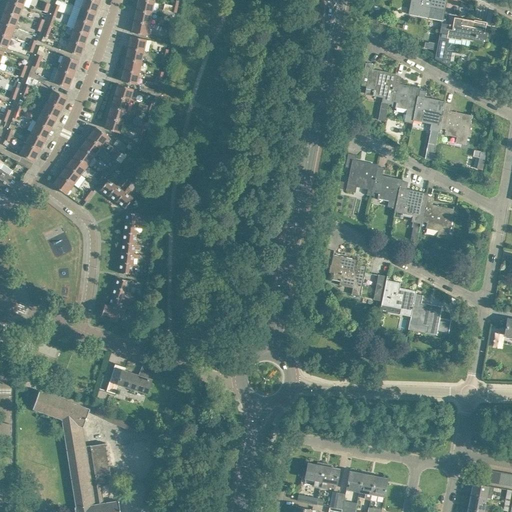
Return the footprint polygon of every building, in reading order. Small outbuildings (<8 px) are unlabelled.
[(95,13),(99,3),(90,0),(83,0),(81,8),(95,13)] [(151,13),(153,2),(144,0),(138,0),(136,10),(151,13)] [(410,0),(407,14),(428,18),(441,21),(444,4),(445,0),(410,0)] [(19,17),(23,6),(9,1),(4,11),(19,17)] [(50,5),(44,2),(41,11),(47,13),(50,5)] [(177,7),(172,6),(164,4),(163,10),(176,13),(177,7)] [(91,24),(95,13),(81,8),(77,19),(91,24)] [(53,23),(57,12),(53,10),(49,21),(53,23)] [(149,24),(151,13),(136,10),(134,21),(149,24)] [(14,27),(19,17),(4,11),(0,22),(14,27)] [(484,33),(486,23),(473,20),(473,21),(453,18),(452,26),(441,25),(435,59),(448,66),(450,52),(446,52),(448,39),(461,41),(461,40),(486,44),(487,33),(484,33)] [(87,35),(91,24),(77,19),(73,29),(87,35)] [(49,33),(53,23),(49,21),(45,31),(49,33)] [(146,35),(149,24),(134,21),(132,32),(146,35)] [(0,33),(10,38),(14,27),(0,22),(0,33)] [(84,45),(87,35),(73,29),(69,40),(84,45)] [(45,44),(49,33),(45,31),(41,42),(45,44)] [(0,46),(6,49),(10,38),(0,33),(0,46)] [(143,51),(145,39),(131,36),(128,47),(143,51)] [(80,56),(84,45),(69,40),(65,51),(80,56)] [(141,62),(143,51),(128,47),(126,59),(141,62)] [(42,57),(36,54),(34,60),(40,63),(42,57)] [(78,61),(63,55),(58,69),(73,74),(78,61)] [(138,73),(141,62),(126,59),(123,70),(138,73)] [(37,69),(40,63),(34,60),(31,66),(37,69)] [(388,103),(394,74),(372,70),(373,65),(365,63),(361,85),(366,87),(366,90),(373,92),(372,94),(374,94),(383,96),(382,102),(388,103)] [(68,88),(73,74),(58,69),(53,83),(68,88)] [(136,84),(138,73),(123,70),(121,81),(136,84)] [(413,120),(420,90),(420,89),(402,85),(402,87),(399,86),(401,77),(395,76),(395,75),(394,74),(388,103),(392,104),(395,104),(395,107),(396,108),(397,106),(408,108),(406,113),(404,122),(412,124),(413,120)] [(38,75),(35,80),(44,85),(47,79),(38,75)] [(129,100),(132,89),(118,84),(115,95),(129,100)] [(67,97),(53,90),(47,101),(62,108),(67,97)] [(439,129),(444,103),(427,99),(426,100),(424,99),(426,91),(420,90),(413,120),(431,123),(430,130),(438,131),(439,129)] [(126,110),(129,100),(115,95),(111,106),(126,110)] [(56,118),(62,108),(47,101),(42,111),(56,118)] [(469,125),(471,116),(459,114),(459,115),(456,114),(456,112),(456,111),(455,113),(449,112),(451,104),(444,103),(439,129),(444,130),(443,135),(445,135),(445,134),(457,136),(456,143),(466,145),(467,137),(470,138),(472,126),(469,125)] [(123,121),(126,110),(111,106),(108,117),(123,121)] [(50,129),(56,118),(42,111),(36,122),(50,129)] [(119,133),(123,121),(108,117),(104,128),(119,133)] [(45,140),(50,129),(36,122),(31,132),(45,140)] [(96,127),(89,136),(102,146),(109,136),(96,127)] [(40,150),(45,140),(31,132),(26,142),(40,150)] [(95,155),(102,146),(89,136),(82,146),(95,155)] [(34,161),(40,150),(26,142),(20,153),(34,161)] [(95,155),(82,146),(75,155),(87,165),(95,155)] [(10,152),(0,147),(0,152),(8,156),(10,152)] [(21,158),(10,152),(8,156),(19,162),(21,158)] [(371,195),(377,167),(378,166),(355,161),(356,155),(348,153),(345,167),(350,168),(348,181),(345,181),(347,182),(346,190),(354,192),(356,185),(368,188),(367,194),(371,195)] [(87,165),(75,155),(68,165),(80,175),(87,165)] [(21,158),(19,162),(18,163),(30,169),(32,164),(21,158)] [(0,187),(0,188),(9,176),(13,171),(3,163),(0,167),(0,187)] [(80,175),(68,165),(61,175),(73,184),(80,175)] [(396,208),(402,182),(402,181),(384,177),(384,179),(381,178),(383,169),(377,167),(371,195),(377,196),(377,199),(378,200),(378,198),(389,200),(388,206),(396,208)] [(73,184),(61,175),(53,185),(66,194),(73,184)] [(10,195),(19,183),(9,176),(0,188),(10,195)] [(109,196),(116,186),(111,183),(114,179),(111,176),(108,180),(107,180),(100,189),(109,196)] [(117,202),(124,192),(119,189),(122,184),(119,182),(116,186),(109,196),(117,202)] [(419,226),(426,196),(427,194),(409,191),(408,192),(406,191),(407,183),(402,182),(396,208),(395,211),(394,217),(402,218),(403,213),(413,215),(411,221),(412,222),(411,225),(419,227),(419,226)] [(126,208),(133,198),(127,195),(130,190),(127,188),(124,192),(117,202),(126,208)] [(451,218),(453,208),(452,208),(452,210),(440,207),(440,209),(437,208),(438,205),(437,205),(437,207),(431,205),(433,197),(426,196),(419,226),(439,230),(438,235),(437,235),(437,236),(448,238),(447,237),(448,230),(451,231),(453,219),(451,218)] [(143,218),(143,214),(138,214),(138,213),(127,212),(125,222),(137,224),(138,218),(143,218)] [(142,224),(137,224),(125,222),(124,232),(136,234),(137,228),(141,228),(142,224)] [(140,238),(141,235),(136,234),(124,232),(123,242),(135,243),(135,238),(140,238)] [(139,248),(139,244),(135,244),(135,243),(123,242),(121,252),(133,253),(134,248),(139,248)] [(333,256),(334,251),(327,250),(323,265),(330,266),(329,272),(333,273),(332,280),(333,280),(340,281),(339,286),(353,289),(352,295),(360,297),(366,266),(357,265),(357,263),(352,263),(352,260),(333,256)] [(138,258),(138,254),(133,254),(133,253),(121,252),(120,262),(132,263),(133,258),(138,258)] [(136,268),(137,264),(132,264),(132,263),(120,262),(119,273),(130,274),(131,268),(136,268)] [(129,281),(118,277),(115,286),(126,290),(128,285),(133,287),(134,283),(129,281)] [(411,317),(416,294),(416,291),(403,289),(403,290),(399,290),(400,283),(386,280),(381,304),(402,308),(401,315),(411,317)] [(130,296),(131,292),(126,290),(115,286),(112,296),(123,300),(125,294),(130,296)] [(422,295),(421,295),(416,294),(411,317),(410,320),(417,321),(416,324),(428,327),(426,333),(436,335),(437,330),(440,331),(441,331),(443,321),(443,320),(439,320),(442,307),(433,305),(433,307),(429,306),(429,304),(421,303),(422,295)] [(127,305),(128,301),(123,300),(112,296),(108,306),(120,310),(122,304),(127,305)] [(118,321),(122,310),(120,310),(108,306),(105,305),(101,316),(118,321)] [(139,316),(138,315),(127,312),(126,316),(132,318),(130,325),(136,327),(139,316)] [(148,394),(155,369),(142,365),(138,375),(124,371),(125,368),(115,364),(106,391),(114,394),(117,384),(148,394)] [(90,409),(39,391),(32,408),(62,420),(76,508),(74,508),(75,511),(120,511),(119,501),(103,503),(101,486),(110,485),(109,480),(111,480),(105,443),(85,446),(82,427),(83,427),(90,409)] [(162,438),(97,408),(94,414),(160,444),(162,438)] [(319,487),(323,466),(308,463),(304,482),(312,484),(312,485),(319,487)] [(335,488),(338,468),(323,466),(319,487),(326,488),(327,487),(335,488)] [(487,482),(489,470),(483,469),(481,480),(487,482)] [(492,483),(495,471),(489,470),(487,482),(492,483)] [(359,491),(362,474),(350,471),(346,489),(359,491)] [(498,484),(501,472),(495,471),(492,483),(498,484)] [(504,485),(507,473),(501,472),(498,484),(504,485)] [(370,500),(372,494),(375,476),(362,474),(359,491),(365,493),(364,499),(370,500)] [(384,496),(387,483),(388,478),(375,476),(372,494),(384,496)] [(491,500),(493,487),(488,486),(473,483),(470,496),(485,499),(491,500)] [(336,508),(339,493),(333,492),(330,507),(336,508)] [(342,509),(345,494),(339,493),(336,508),(342,510),(342,509)] [(316,504),(317,498),(298,494),(297,500),(316,504)] [(484,504),(485,499),(470,496),(468,508),(483,511),(487,511),(491,511),(493,505),(484,504)]
